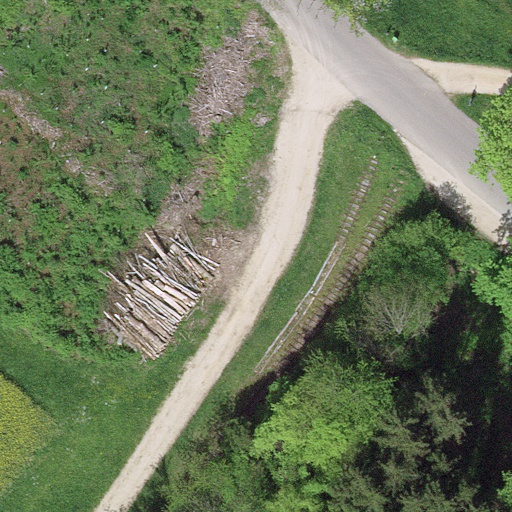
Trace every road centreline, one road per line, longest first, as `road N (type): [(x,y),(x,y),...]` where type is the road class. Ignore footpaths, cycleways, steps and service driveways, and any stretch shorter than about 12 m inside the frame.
road 1 (track): [(348,53),(299,147),(284,245),(104,511)]
road 2 (track): [(511,87),(383,66)]
